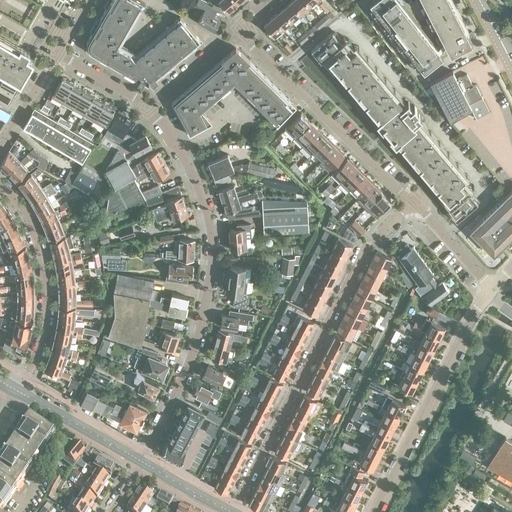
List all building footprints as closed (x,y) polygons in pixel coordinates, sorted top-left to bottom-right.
[(93,31),(88,39),(87,41),(87,42),(87,44),(87,45),(87,47),(88,48),(88,50),(89,51),(90,52),(92,53),(102,58),(103,56),(108,59),(107,61),(127,73),(128,71),(133,74),(132,76),(138,80),(137,81),(142,84),(143,82),(148,85),(151,82),(153,84),(154,84),(154,83),(158,80),(157,77),(162,73),(160,71),(171,62),(172,64),(184,55),(182,52),(193,43),(194,46),(201,40),(183,19),(135,59),(131,54),(117,45),(120,39),(140,7),(143,3),(145,4),(145,3),(139,0),(113,0),(109,8),(107,7),(99,20),(102,21),(95,33),(93,31)] [(198,20),(213,29),(220,18),(209,12),(212,7),(199,0),(198,0),(195,6),(203,11),(198,20)] [(235,0),(218,0),(218,1),(227,11),(238,3),(235,0)] [(304,0),(292,0),(291,2),(300,13),(301,13),(309,5),(304,0)] [(342,9),(346,5),(342,0),(338,4),(334,7),(338,12),(342,9)] [(443,57),(398,0),(373,0),(370,3),(424,72),(443,57)] [(466,45),(442,0),(416,0),(445,56),(466,45)] [(291,2),(282,9),(292,20),(297,16),(299,18),(303,15),(301,13),(300,13),(291,2)] [(326,12),(329,10),(323,3),(320,5),(326,12)] [(283,28),(292,20),(282,9),(273,17),(283,28)] [(325,23),(331,18),(327,13),(321,19),(325,23)] [(274,36),(283,28),(273,17),(264,24),(274,36)] [(321,19),(317,21),(315,24),(319,28),(325,23),(321,19)] [(309,28),(303,34),(307,39),(313,33),(309,28)] [(467,174),(419,118),(421,117),(420,116),(416,111),(418,110),(417,109),(414,106),(414,105),(412,106),(408,102),(408,101),(406,102),(358,46),(353,50),(344,40),(341,42),(332,31),(311,49),(316,55),(314,57),(318,62),(320,61),(321,61),(323,59),(327,64),(325,66),(330,71),(332,69),(335,67),(339,72),(337,74),(346,84),(348,82),(357,94),(355,95),(364,105),(366,104),(375,115),(376,115),(379,119),(377,122),(382,128),(381,129),(380,129),(384,134),(389,139),(389,138),(390,137),(395,144),(398,141),(402,146),(411,157),(409,159),(418,169),(420,167),(429,178),(427,180),(436,190),(438,189),(442,194),(440,196),(438,198),(442,203),(444,202),(449,206),(446,209),(444,211),(449,216),(451,214),(456,220),(477,202),(468,192),(471,189),(462,179),(467,174)] [(297,39),(301,44),(307,39),(303,34),(297,39)] [(0,70),(1,71),(5,73),(21,82),(33,61),(27,57),(30,52),(21,47),(19,50),(0,38),(0,70)] [(283,47),(289,54),(293,50),(287,43),(283,47)] [(200,108),(235,78),(280,122),(296,105),(292,101),(289,105),(283,99),(283,98),(247,63),(249,61),(250,61),(250,60),(239,49),(187,93),(185,90),(172,102),(189,134),(212,122),(200,108)] [(450,120),(452,119),(471,109),(476,118),(490,111),(476,84),(473,85),(467,73),(456,78),(452,70),(430,82),(450,120)] [(1,71),(5,73),(0,81),(0,83),(15,92),(20,82),(21,82),(5,73),(1,71)] [(51,97),(62,103),(73,83),(63,77),(51,97)] [(15,92),(0,83),(0,98),(8,103),(15,92)] [(84,89),(73,83),(62,103),(72,109),(84,89)] [(72,109),(83,115),(94,95),(84,89),(72,109)] [(105,101),(94,95),(83,115),(93,121),(105,101)] [(93,121),(104,127),(115,107),(105,101),(93,121)] [(10,113),(7,111),(0,107),(0,117),(6,121),(10,113)] [(35,109),(24,126),(34,132),(44,115),(35,109)] [(132,119),(118,111),(104,134),(110,137),(111,135),(123,142),(128,133),(125,131),(132,119)] [(284,129),(293,137),(309,121),(300,112),(284,129)] [(54,120),(44,115),(34,132),(44,138),(54,120)] [(63,126),(54,120),(44,138),(53,143),(63,126)] [(293,137),(302,146),(318,129),(314,126),(315,124),(312,122),(310,122),(309,121),(293,137)] [(73,132),(63,126),(53,143),(63,149),(73,132)] [(310,154),(314,150),(326,138),(326,137),(326,135),(323,133),(321,133),(318,129),(302,146),(310,154)] [(82,137),(73,132),(63,149),(72,155),(82,137)] [(137,138),(129,133),(128,133),(123,142),(124,143),(122,145),(131,150),(134,148),(137,153),(152,145),(146,133),(137,138)] [(82,137),(72,155),(82,160),(90,147),(92,143),(82,137)] [(322,159),(335,146),(332,143),(332,141),(329,139),(327,138),(326,138),(314,150),(322,159)] [(275,146),(280,151),(284,147),(279,142),(275,146)] [(8,173),(20,162),(16,157),(18,152),(16,150),(18,146),(13,143),(0,165),(8,173)] [(335,146),(322,159),(319,162),(328,171),(344,155),(343,153),(343,152),(340,149),(338,149),(335,146)] [(285,155),(288,152),(284,147),(280,151),(285,155)] [(132,168),(124,153),(118,149),(106,170),(116,188),(135,178),(137,177),(132,169),(132,168)] [(145,159),(137,164),(137,165),(132,168),(132,169),(137,177),(164,161),(159,151),(145,159)] [(214,178),(234,169),(246,172),(247,172),(272,178),(274,168),(246,161),(234,166),(228,154),(207,163),(214,178)] [(20,162),(8,173),(16,181),(28,171),(24,166),(31,158),(26,155),(20,162)] [(331,174),(340,183),(356,166),(352,163),(352,161),(350,159),(348,159),(347,157),(331,174)] [(170,171),(164,161),(137,177),(135,178),(137,182),(137,181),(144,177),(152,173),(156,179),(170,171)] [(45,166),(39,162),(36,167),(42,171),(43,170),(45,166)] [(290,166),(294,170),(298,167),(293,162),(290,166)] [(348,191),(352,187),(364,175),(363,174),(363,172),(361,169),(359,169),(356,166),(340,183),(348,191)] [(299,175),(303,171),(298,167),(294,170),(299,175)] [(65,179),(70,181),(75,171),(70,168),(65,179)] [(24,193),(38,183),(35,179),(43,172),(38,169),(31,174),(18,184),(24,193)] [(214,179),(219,190),(222,202),(245,194),(252,192),(253,192),(252,188),(236,193),(234,186),(230,172),(214,179)] [(311,181),(314,177),(310,172),(306,176),(311,181)] [(81,173),(74,185),(90,194),(97,182),(81,173)] [(360,196),(373,183),(369,180),(369,178),(367,175),(365,175),(364,175),(352,187),(360,196)] [(142,191),(137,182),(135,178),(116,188),(109,192),(105,215),(146,198),(162,191),(158,184),(142,191)] [(263,184),(297,190),(298,184),(265,178),(263,184)] [(38,183),(24,193),(31,202),(54,186),(50,182),(41,188),(38,183)] [(373,183),(360,196),(357,199),(365,208),(381,191),(380,190),(380,189),(378,186),(376,186),(373,183)] [(167,198),(168,204),(153,209),(155,216),(185,206),(182,197),(181,197),(180,193),(181,193),(179,184),(162,191),(146,198),(148,205),(167,198)] [(50,203),(47,197),(56,191),(54,186),(31,202),(36,211),(50,203)] [(494,253),(511,235),(511,187),(511,189),(471,230),(494,253)] [(322,191),(326,196),(330,192),(325,188),(322,191)] [(253,214),(264,214),(263,199),(263,198),(263,195),(264,195),(261,189),(253,192),(252,192),(245,194),(222,202),(228,220),(239,216),(248,215),(253,214)] [(381,191),(365,208),(374,216),(379,212),(380,213),(384,209),(382,208),(390,200),(381,191)] [(306,200),(263,199),(263,198),(263,199),(264,214),(265,233),(308,230),(306,200)] [(327,202),(330,205),(332,207),(334,206),(336,203),(331,199),(327,202)] [(50,203),(36,211),(41,220),(55,213),(65,208),(62,202),(53,208),(50,203)] [(188,215),(185,206),(155,216),(157,221),(172,216),(173,220),(188,215)] [(332,207),(330,210),(335,214),(338,210),(334,206),(332,207)] [(41,220),(45,230),(60,224),(57,217),(67,212),(65,208),(55,213),(41,220)] [(0,228),(14,220),(11,214),(8,210),(0,215),(0,228)] [(340,216),(345,221),(349,217),(344,212),(340,216)] [(108,216),(101,219),(104,229),(114,225),(108,216)] [(354,219),(349,224),(359,234),(364,229),(354,219)] [(5,239),(20,232),(14,220),(0,228),(0,229),(1,231),(5,239)] [(229,231),(230,240),(245,239),(245,238),(252,237),(250,223),(237,224),(237,230),(229,231)] [(45,230),(49,240),(64,234),(60,224),(45,230)] [(118,229),(118,230),(114,231),(116,240),(121,238),(121,239),(136,234),(132,225),(118,229)] [(357,236),(347,226),(342,236),(354,242),(357,236)] [(20,232),(5,239),(6,241),(10,251),(25,244),(20,232)] [(101,244),(110,241),(107,232),(98,235),(101,244)] [(161,243),(174,241),(173,233),(159,236),(161,243)] [(69,248),(69,247),(74,246),(71,235),(49,242),(53,252),(69,248)] [(352,244),(338,237),(333,247),(347,255),(352,244)] [(172,257),(194,259),(195,239),(180,238),(175,240),(174,250),(167,249),(166,256),(172,257)] [(239,254),(251,253),(250,248),(246,248),(245,239),(230,240),(231,250),(239,249),(239,254)] [(92,250),(90,242),(89,242),(84,243),(85,252),(92,250)] [(425,295),(431,303),(450,290),(443,281),(439,284),(432,274),(433,273),(414,245),(411,247),(408,243),(399,249),(406,259),(404,261),(419,282),(415,286),(422,297),(425,295)] [(14,264),(30,260),(26,247),(11,254),(14,264)] [(333,247),(328,257),(342,265),(347,255),(333,247)] [(70,253),(69,248),(53,252),(55,263),(81,257),(80,251),(74,252),(70,253)] [(392,258),(381,252),(377,250),(372,261),(386,268),(392,258)] [(293,274),(295,258),(282,256),(280,272),(293,274)] [(74,270),(73,264),(82,262),(81,257),(55,263),(57,273),(74,270)] [(111,257),(110,267),(124,268),(125,258),(111,257)] [(328,257),(323,267),(337,275),(342,265),(328,257)] [(30,260),(14,264),(14,265),(16,275),(33,272),(30,260)] [(381,278),(386,268),(372,261),(367,270),(381,278)] [(138,272),(147,273),(148,262),(139,262),(138,272)] [(169,263),(168,273),(166,273),(166,279),(186,282),(186,277),(192,277),(193,264),(169,263)] [(228,278),(247,281),(249,281),(250,269),(230,266),(228,278)] [(323,267),(318,277),(332,285),(337,275),(323,267)] [(74,271),(74,270),(57,273),(57,274),(59,283),(75,282),(75,281),(74,271)] [(376,288),(381,278),(367,270),(362,280),(376,288)] [(33,272),(16,275),(14,276),(14,280),(17,280),(17,286),(34,284),(33,272)] [(149,305),(149,299),(152,289),(153,280),(116,273),(113,292),(117,313),(110,332),(141,345),(145,332),(146,322),(149,305)] [(327,294),(332,285),(318,277),(313,287),(327,294)] [(248,293),(246,293),(247,281),(228,278),(227,291),(234,292),(233,306),(246,308),(248,293)] [(76,294),(75,286),(90,285),(89,280),(85,280),(85,281),(79,281),(75,281),(75,282),(59,283),(59,294),(76,294)] [(362,280),(357,290),(371,298),(376,288),(362,280)] [(12,291),(12,297),(18,297),(35,297),(34,284),(17,286),(17,287),(18,291),(12,291)] [(322,304),(327,294),(313,287),(307,297),(322,304)] [(156,290),(152,289),(149,299),(186,306),(188,297),(172,293),(171,298),(161,295),(160,301),(154,299),(156,290)] [(357,290),(352,300),(366,308),(371,298),(357,290)] [(76,300),(76,294),(59,294),(59,305),(75,306),(78,306),(93,306),(93,301),(79,300),(79,301),(76,300)] [(12,300),(18,300),(18,308),(34,309),(35,308),(35,297),(18,297),(12,297),(12,300)] [(317,315),(322,304),(307,297),(302,307),(317,315)] [(186,306),(149,299),(149,305),(169,309),(168,312),(185,315),(186,306)] [(352,300),(347,310),(361,317),(366,308),(352,300)] [(261,310),(267,313),(270,308),(263,305),(261,310)] [(436,318),(439,311),(428,306),(425,312),(436,318)] [(74,320),(75,314),(75,313),(94,314),(94,309),(89,309),(84,309),(75,308),(59,307),(58,318),(74,320)] [(11,318),(16,319),(33,322),(34,316),(34,309),(18,308),(17,314),(12,313),(11,318)] [(248,319),(253,319),(256,320),(257,314),(237,310),(236,316),(222,314),(220,326),(237,329),(238,323),(248,324),(248,319)] [(356,327),(361,317),(347,310),(342,320),(356,327)] [(313,322),(301,315),(296,325),(308,331),(313,322)] [(72,332),(73,330),(76,331),(76,332),(82,333),(83,327),(73,325),(74,320),(58,318),(56,329),(72,332)] [(174,321),(162,318),(161,326),(164,327),(172,329),(174,321)] [(336,330),(351,337),(356,327),(342,320),(336,330)] [(11,326),(15,327),(14,333),(30,338),(31,334),(32,326),(12,321),(11,326)] [(413,325),(439,338),(445,327),(432,321),(428,327),(415,321),(413,325)] [(296,325),(291,334),(303,341),(308,331),(296,325)] [(421,342),(434,349),(439,338),(413,325),(411,329),(418,332),(417,333),(424,336),(421,342)] [(99,335),(100,330),(84,327),(83,332),(99,335)] [(395,341),(400,331),(396,328),(391,339),(395,341)] [(70,342),(72,332),(56,329),(54,339),(70,342)] [(177,338),(175,337),(176,333),(163,329),(158,343),(174,348),(177,338)] [(218,329),(214,343),(229,347),(232,338),(246,342),(248,336),(235,333),(235,334),(218,329)] [(14,353),(16,347),(24,352),(28,343),(30,338),(14,333),(11,340),(7,338),(3,347),(14,353)] [(352,341),(344,337),(335,333),(330,343),(347,351),(352,341)] [(291,334),(286,344),(299,350),(303,341),(291,334)] [(102,336),(98,351),(105,353),(110,338),(102,336)] [(67,354),(70,342),(54,339),(51,349),(67,354)] [(415,339),(411,346),(404,342),(402,346),(409,350),(415,353),(429,360),(434,349),(421,342),(415,339)] [(229,347),(214,343),(210,357),(231,362),(235,348),(229,347)] [(330,343),(325,352),(342,361),(347,351),(330,343)] [(286,344),(281,354),(294,360),(299,350),(286,344)] [(132,364),(143,369),(162,377),(168,363),(155,358),(157,352),(139,346),(132,364)] [(51,349),(48,359),(64,365),(67,354),(51,349)] [(366,351),(362,359),(366,361),(370,353),(366,351)] [(271,356),(264,352),(261,356),(269,360),(271,356)] [(325,352),(320,362),(333,368),(337,370),(342,361),(325,352)] [(415,353),(410,364),(423,370),(429,360),(415,353)] [(281,354),(276,363),(289,370),(294,360),(281,354)] [(48,359),(44,369),(49,371),(48,376),(56,379),(58,375),(59,376),(60,375),(68,379),(71,374),(62,370),(64,365),(48,359)] [(238,362),(234,371),(239,373),(240,374),(244,365),(238,362)] [(320,362),(315,371),(328,378),(333,368),(320,362)] [(271,373),(284,379),(289,370),(276,363),(271,373)] [(391,368),(418,381),(423,370),(410,364),(407,370),(400,367),(393,364),(391,368)] [(221,384),(225,377),(220,375),(222,371),(207,365),(202,376),(221,384)] [(418,381),(391,368),(389,371),(397,374),(396,376),(402,379),(399,386),(412,392),(418,381)] [(239,373),(234,371),(230,369),(227,374),(236,379),(239,373)] [(90,378),(106,386),(110,378),(94,370),(90,378)] [(356,370),(353,378),(357,380),(361,373),(356,370)] [(324,387),(326,383),(328,378),(315,371),(311,381),(324,387)] [(159,385),(137,374),(134,379),(141,382),(139,388),(154,395),(159,385)] [(76,388),(79,381),(71,377),(68,385),(76,388)] [(282,383),(270,377),(265,387),(277,393),(282,383)] [(386,388),(375,382),(370,380),(367,386),(383,394),(386,388)] [(206,400),(209,394),(216,397),(218,396),(221,391),(213,387),(212,388),(198,381),(192,393),(206,400)] [(319,397),(320,395),(324,387),(311,381),(306,390),(319,397)] [(265,387),(260,396),(272,402),(277,393),(265,387)] [(79,402),(93,408),(98,399),(99,395),(86,389),(79,402)] [(347,399),(351,392),(347,390),(343,397),(347,399)] [(242,394),(240,398),(248,402),(250,398),(242,394)] [(312,410),(317,400),(304,394),(299,404),(312,410)] [(382,406),(400,415),(406,404),(388,395),(382,406)] [(260,396),(255,406),(268,412),(272,402),(260,396)] [(107,403),(98,399),(93,408),(102,413),(107,403)] [(201,399),(198,406),(206,410),(210,411),(213,412),(216,406),(201,399)] [(395,426),(400,415),(382,406),(374,402),(370,400),(368,403),(372,405),(379,409),(379,410),(385,413),(381,419),(395,426)] [(116,402),(114,406),(141,420),(146,410),(130,402),(127,408),(116,402)] [(102,413),(107,415),(110,411),(117,414),(118,413),(123,416),(120,422),(136,429),(141,420),(114,406),(107,403),(102,413)] [(180,417),(196,425),(202,412),(186,404),(180,417)] [(299,404),(294,413),(307,420),(312,410),(299,404)] [(255,406),(250,415),(263,422),(268,412),(255,406)] [(511,420),(511,407),(511,406),(503,420),(510,424),(511,420)] [(330,419),(332,420),(336,422),(341,412),(335,409),(330,419)] [(294,413),(289,423),(302,429),(307,420),(294,413)] [(362,423),(389,437),(395,426),(381,419),(378,425),(372,422),(371,423),(365,419),(366,418),(359,414),(356,420),(362,422),(362,423)] [(258,431),(263,422),(250,415),(245,425),(258,431)] [(190,437),(196,425),(180,417),(174,430),(190,437)] [(12,445),(35,460),(52,435),(29,419),(24,427),(22,426),(17,434),(19,435),(12,445)] [(289,423),(284,432),(297,439),(302,429),(289,423)] [(389,437),(362,423),(359,428),(373,435),(370,441),(384,448),(389,437)] [(240,435),(253,441),(258,431),(245,425),(240,435)] [(184,450),(190,437),(174,430),(167,442),(184,450)] [(284,432),(279,442),(292,448),(297,439),(284,432)] [(326,432),(322,439),(326,442),(330,434),(326,432)] [(511,439),(506,436),(489,465),(511,478),(511,439)] [(251,445),(238,438),(233,448),(246,454),(251,445)] [(373,469),(378,458),(365,451),(359,448),(352,445),(344,440),(341,445),(362,456),(359,462),(373,469)] [(179,463),(185,451),(184,450),(167,442),(166,441),(160,453),(179,463)] [(378,458),(384,448),(370,441),(365,451),(378,458)] [(274,452),(287,458),(292,448),(279,442),(274,452)] [(72,470),(76,465),(79,461),(80,460),(78,458),(84,451),(80,448),(81,447),(77,444),(76,444),(75,444),(73,447),(69,444),(58,458),(72,470)] [(0,463),(0,476),(17,488),(35,460),(12,445),(5,455),(4,454),(0,459),(0,461),(1,462),(0,463)] [(97,464),(101,457),(88,446),(83,453),(89,457),(88,458),(97,464)] [(233,448),(228,457),(241,464),(246,454),(233,448)] [(472,464),(476,457),(463,449),(459,456),(472,464)] [(316,451),(312,459),(317,461),(321,453),(316,451)] [(211,455),(209,460),(216,463),(219,459),(211,455)] [(285,462),(273,455),(268,465),(280,472),(285,462)] [(101,457),(97,464),(94,468),(110,478),(114,472),(113,469),(105,464),(105,461),(101,457)] [(228,457),(224,467),(236,473),(241,464),(228,457)] [(86,465),(79,461),(76,465),(84,470),(86,465)] [(268,465),(263,475),(275,481),(280,472),(268,465)] [(368,480),(362,477),(365,472),(352,465),(349,471),(344,481),(344,482),(362,491),(368,480)] [(486,475),(470,465),(466,471),(483,480),(486,475)] [(224,467),(219,477),(232,483),(236,473),(224,467)] [(110,480),(109,480),(98,472),(91,468),(89,472),(95,476),(91,481),(104,489),(110,480)] [(204,469),(202,473),(210,477),(212,473),(204,469)] [(82,475),(80,474),(74,470),(71,475),(78,479),(79,478),(80,478),(82,475)] [(304,474),(301,482),(305,484),(309,476),(304,474)] [(57,488),(63,479),(56,475),(50,486),(50,487),(46,497),(52,501),(57,488)] [(263,475),(258,484),(275,493),(280,483),(275,481),(263,475)] [(0,511),(1,511),(17,488),(0,476),(0,511)] [(214,486),(227,492),(232,483),(219,477),(214,486)] [(356,501),(362,491),(344,482),(344,481),(343,481),(342,481),(336,477),(334,481),(340,484),(339,486),(346,489),(343,495),(356,501)] [(60,485),(58,488),(62,491),(67,483),(63,480),(60,485)] [(104,489),(91,481),(88,487),(84,484),(81,488),(97,499),(104,489)] [(258,484),(253,494),(270,503),(275,493),(258,484)] [(157,499),(141,489),(134,499),(147,508),(151,501),(157,506),(159,503),(156,502),(157,499)] [(73,499),(73,500),(90,511),(96,501),(81,491),(81,492),(79,495),(77,494),(74,500),(73,499)] [(313,491),(308,500),(315,504),(320,495),(313,491)] [(173,500),(173,499),(160,493),(157,499),(156,502),(159,503),(175,511),(191,511),(192,510),(181,505),(173,500)] [(295,493),(291,501),(295,503),(299,496),(295,493)] [(264,511),(265,511),(270,503),(253,494),(248,504),(264,511)] [(325,499),(350,511),(356,501),(343,495),(340,500),(332,496),(331,498),(327,495),(325,499)] [(350,511),(325,499),(321,497),(319,500),(330,506),(329,507),(335,510),(333,511),(350,511)] [(151,511),(152,511),(147,508),(134,499),(127,510),(129,511),(151,511)] [(68,510),(70,511),(88,511),(90,511),(73,500),(70,505),(70,506),(68,510)] [(304,511),(310,511),(313,506),(307,503),(303,511),(304,511)]
